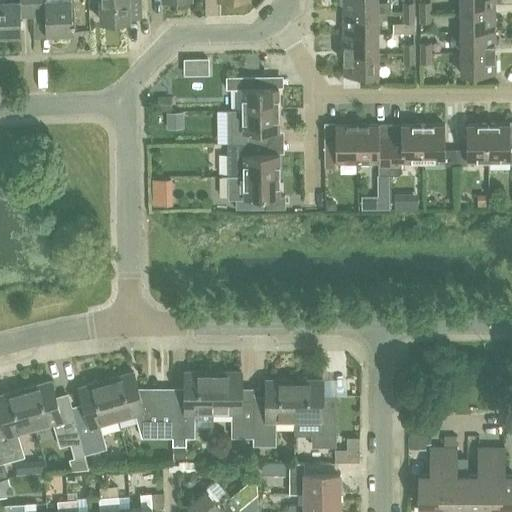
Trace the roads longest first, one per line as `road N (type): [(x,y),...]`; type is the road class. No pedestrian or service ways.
road 1 (residential): [(131,325),(380,324)]
road 2 (residential): [(131,325),(125,107)]
road 3 (residential): [(511,92),(315,92)]
road 4 (residential): [(125,107),(131,87),(178,37),(253,34),(277,19)]
road 5 (residential): [(381,511),(380,324)]
road 6 (residential): [(0,345),(71,325),(131,325)]
road 7 (residential): [(380,324),(511,323)]
road 8 (residential): [(0,109),(125,107)]
